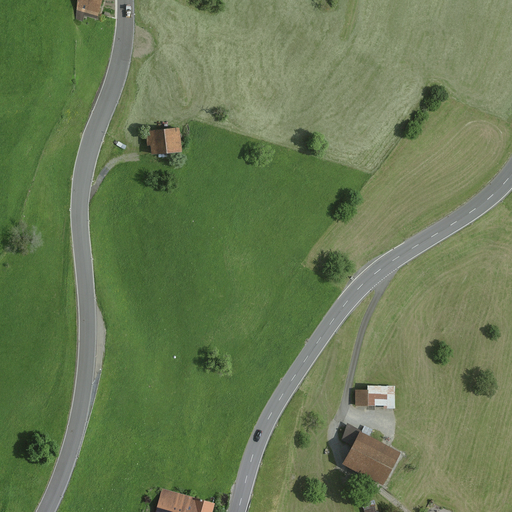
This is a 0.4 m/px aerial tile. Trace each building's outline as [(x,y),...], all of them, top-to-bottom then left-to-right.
[(102,0),(78,0),(76,19),(82,21),(84,16),(98,19),(102,0)] [(179,128),(145,131),(147,146),(151,145),(152,154),(181,151),(179,128)] [(365,392),(355,392),(355,409),(395,410),(395,387),(365,387),(365,392)] [(402,454),(348,424),(342,440),(352,447),(345,463),(385,485),(402,454)] [(212,511),(215,503),(162,489),(156,511),(212,511)]
